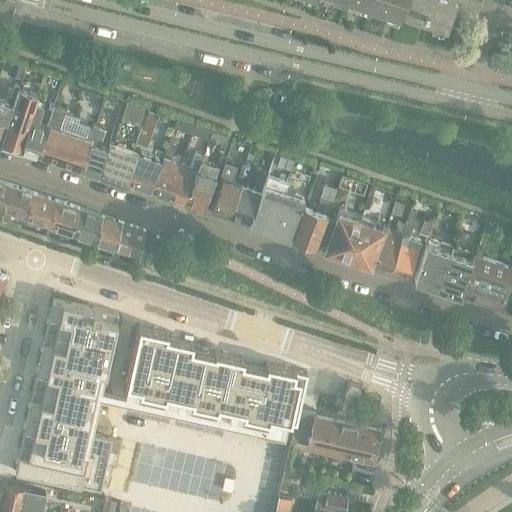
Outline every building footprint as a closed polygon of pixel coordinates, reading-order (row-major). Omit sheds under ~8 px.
[(313,0),(317,1),(317,0),(338,0),(400,20),(401,17),(448,33),(458,0),(313,0)] [(11,61),(7,73),(21,78),(25,66),(11,61)] [(0,98),(0,143),(1,143),(14,104),(19,86),(15,84),(13,89),(10,88),(5,101),(0,98)] [(14,104),(1,143),(20,150),(35,105),(38,95),(38,94),(19,88),(14,104)] [(147,109),(148,108),(148,107),(128,101),(122,119),(142,125),(143,120),(147,109)] [(35,105),(20,150),(38,156),(48,122),(40,120),(43,108),(35,105)] [(48,122),(38,156),(82,171),(83,169),(97,126),(97,124),(93,122),(91,126),(88,126),(85,135),(60,126),(65,109),(54,105),(48,122)] [(147,109),(143,120),(155,124),(159,113),(147,109)] [(174,127),(192,134),(195,124),(177,118),(174,127)] [(195,124),(192,134),(208,139),(212,130),(195,124)] [(97,126),(83,169),(98,175),(108,147),(107,146),(99,144),(104,128),(97,126)] [(212,130),(208,139),(226,145),(229,136),(212,130)] [(108,147),(98,175),(126,184),(138,151),(109,141),(107,146),(108,147)] [(138,151),(126,184),(152,193),(162,162),(163,158),(156,157),(138,151)] [(180,164),(169,198),(186,204),(200,167),(203,156),(195,153),(190,167),(180,164)] [(162,162),(152,193),(169,198),(180,164),(163,158),(162,162)] [(223,178),(210,212),(227,218),(238,184),(228,180),(234,163),(226,160),(221,175),(224,176),(223,178)] [(205,169),(200,167),(186,204),(204,209),(215,175),(204,172),(205,169)] [(253,182),(256,183),(263,185),(267,174),(268,172),(258,169),(253,182)] [(259,191),(248,225),(269,232),(286,182),(278,179),(278,178),(267,174),(263,185),(261,192),(259,191)] [(0,180),(0,206),(2,207),(10,184),(0,180)] [(286,182),(269,232),(288,239),(304,196),(293,192),(295,185),(286,182)] [(10,184),(2,207),(25,215),(33,191),(10,184)] [(238,184),(227,218),(248,225),(259,191),(238,184)] [(322,196),(331,200),(333,200),(336,188),(326,184),(322,196)] [(33,191),(25,215),(47,222),(56,199),(33,191)] [(315,248),(317,242),(325,219),(331,200),(321,196),(316,210),(304,206),(292,240),(315,248)] [(56,199),(47,222),(72,231),(80,208),(56,199)] [(394,200),(390,213),(400,216),(404,203),(394,200)] [(80,208),(72,231),(95,238),(102,215),(80,208)] [(410,209),(407,221),(408,221),(412,222),(416,211),(411,209),(410,209)] [(325,219),(317,242),(326,245),(324,251),(347,258),(360,217),(338,210),(334,222),(325,219)] [(102,215),(95,238),(114,245),(115,245),(123,222),(102,215)] [(360,217),(347,258),(370,266),(384,225),(360,217)] [(372,267),(390,272),(406,224),(398,221),(396,226),(398,227),(396,231),(385,228),(372,267)] [(406,224),(390,272),(408,279),(421,240),(410,236),(414,223),(412,222),(408,221),(407,221),(406,224)] [(123,222),(115,245),(121,247),(138,253),(146,230),(123,222)] [(414,281),(437,289),(452,246),(428,238),(414,281)] [(114,245),(110,256),(117,258),(121,247),(115,245),(114,245)] [(452,246),(437,289),(460,296),(474,254),(452,246)] [(474,254),(460,296),(501,310),(504,301),(508,303),(511,291),(511,266),(474,253),(474,254)] [(53,298),(15,471),(101,490),(112,438),(92,434),(119,312),(53,298)] [(139,324),(126,384),(140,386),(139,391),(166,396),(167,392),(192,397),(191,402),(218,407),(218,404),(244,409),(243,414),(269,420),(270,415),(296,422),(308,370),(214,350),(214,352),(191,347),(193,341),(167,335),(168,331),(139,324)] [(373,462),(381,430),(314,415),(315,410),(299,407),(296,428),(310,431),(306,447),(373,462)] [(1,482),(0,488),(0,502),(41,511),(49,511),(53,493),(41,491),(1,482)] [(280,498),(277,511),(289,511),(292,500),(280,498)] [(104,499),(102,509),(115,511),(117,502),(117,501),(104,499)] [(0,511),(41,511),(0,502),(0,511)]
